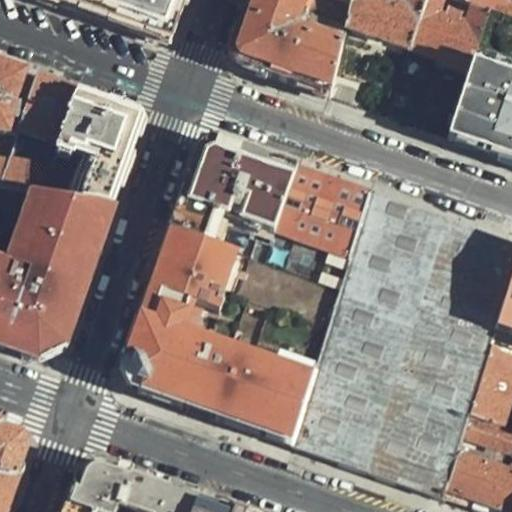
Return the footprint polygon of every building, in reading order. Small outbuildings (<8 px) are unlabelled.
[(40,0),(154,39),(178,27),(185,7),(187,0),(40,0)] [(320,98),(331,102),(343,52),(297,35),(310,0),(250,0),(245,15),(236,41),(233,49),(244,72),(248,73),(257,76),(307,93),(320,98)] [(352,12),(355,0),(324,0),(324,1),(352,12)] [(380,42),(411,54),(430,0),(408,0),(407,2),(405,4),(401,2),(401,0),(355,0),(352,12),(348,31),(380,42)] [(441,64),(471,75),(475,63),(482,46),(493,14),(477,7),(473,20),(470,23),(467,24),(465,23),(467,19),(452,13),(449,20),(445,16),(444,13),(449,0),(430,0),(411,54),(441,64)] [(493,14),(511,20),(511,0),(470,0),(469,5),(477,7),(493,14)] [(482,46),(511,57),(511,20),(493,14),(482,46)] [(511,75),(475,63),(471,75),(449,139),(462,144),(485,153),(511,163),(511,75)] [(17,133),(36,81),(0,68),(0,134),(16,137),(17,133)] [(59,148),(76,96),(58,89),(36,81),(17,133),(59,148)] [(128,113),(76,96),(59,148),(52,169),(42,197),(113,210),(119,194),(123,182),(135,148),(139,137),(128,113)] [(263,266),(297,173),(277,166),(257,159),(218,145),(207,151),(196,157),(169,232),(180,236),(241,258),(263,266)] [(40,197),(42,197),(52,169),(8,161),(7,164),(0,185),(0,190),(34,196),(40,197)] [(316,179),(297,173),(263,266),(341,293),(369,198),(357,194),(355,193),(341,188),(333,185),(316,179)] [(40,197),(34,196),(10,265),(15,267),(40,197)] [(42,197),(40,197),(15,267),(15,268),(9,266),(0,262),(0,348),(3,350),(21,356),(38,362),(63,352),(74,320),(113,210),(42,197)] [(511,248),(448,226),(369,198),(341,293),(292,447),(290,452),(335,468),(366,478),(428,500),(442,505),(445,495),(457,456),(461,445),(469,421),(491,350),(511,281),(511,248)] [(185,414),(187,414),(241,258),(180,236),(174,252),(168,267),(164,265),(158,280),(153,296),(147,294),(139,316),(145,318),(144,322),(148,324),(144,336),(140,336),(135,339),(132,345),(132,352),(135,358),(131,372),(140,389),(188,405),(185,414)] [(341,293),(263,266),(241,258),(187,414),(201,419),(215,423),(216,422),(292,447),(341,293)] [(511,281),(491,350),(511,357),(511,281)] [(511,357),(491,350),(469,421),(501,432),(502,426),(511,428),(511,416),(506,414),(511,395),(511,357)] [(511,435),(501,432),(469,421),(461,445),(511,461),(511,435)] [(0,432),(0,480),(16,483),(25,458),(19,448),(14,438),(0,432)] [(479,506),(499,511),(511,511),(511,476),(457,456),(445,495),(479,506)] [(80,511),(195,511),(199,502),(188,498),(171,492),(154,486),(111,471),(104,469),(80,481),(71,509),(80,511)] [(5,511),(16,483),(0,480),(0,511),(5,511)] [(227,511),(214,507),(199,502),(195,511),(80,511),(71,509),(69,511),(227,511)]
